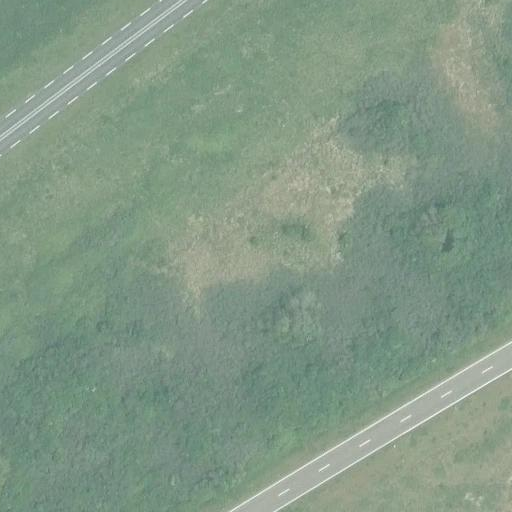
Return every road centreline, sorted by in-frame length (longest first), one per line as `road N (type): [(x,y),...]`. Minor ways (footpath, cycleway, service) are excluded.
road 1 (unclassified): [(251,511),(511,355)]
road 2 (primary): [(0,134),(175,0)]
